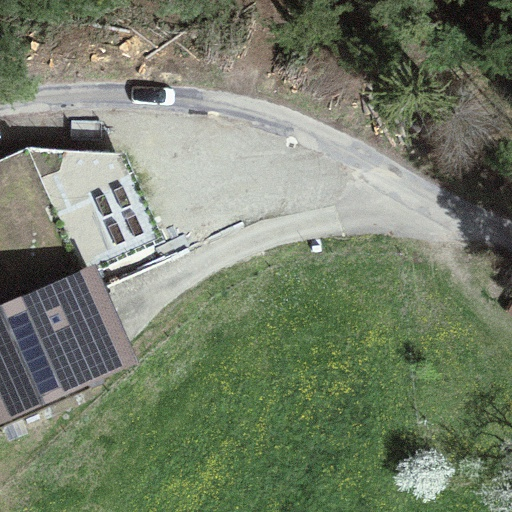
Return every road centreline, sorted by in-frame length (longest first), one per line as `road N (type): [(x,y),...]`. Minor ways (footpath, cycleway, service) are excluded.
road 1 (unclassified): [(511,231),(339,139),(237,98),(167,87),(0,100)]
road 2 (track): [(459,205),(351,217),(242,242),(135,309)]
